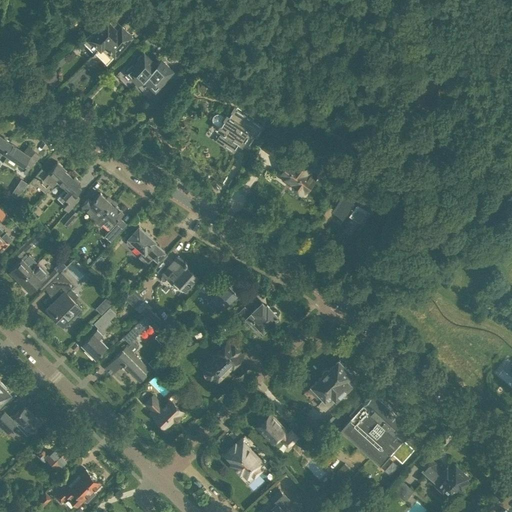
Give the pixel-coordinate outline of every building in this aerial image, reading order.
[(104,44),(121,26),(111,16),(107,20),(103,24),(101,23),(96,26),(98,29),(89,38),(100,48),(104,44)] [(121,26),(104,44),(114,53),(122,45),(125,47),(128,42),(127,40),(131,36),(121,26)] [(142,77),(155,63),(143,52),(125,70),(137,82),(142,77)] [(160,58),(155,63),(142,77),(154,88),(172,70),(160,58)] [(226,115),(225,118),(220,115),(219,114),(218,114),(217,114),(216,114),(215,114),(214,115),(213,115),(213,116),(212,117),(212,118),(211,119),(212,120),(212,121),(212,122),(213,123),(213,124),(214,124),(219,127),(217,129),(223,133),(221,137),(223,139),(221,143),(233,151),(241,138),(244,140),(250,132),(256,136),(262,127),(234,109),(229,117),(226,115)] [(279,131),(280,122),(272,121),(271,131),(279,131)] [(283,131),(297,133),(298,125),(284,123),(283,131)] [(0,155),(3,152),(9,142),(0,136),(0,155)] [(27,155),(9,142),(3,152),(28,168),(39,155),(32,149),(27,155)] [(282,154),(275,149),(272,155),(279,160),(282,154)] [(314,167),(296,154),(281,174),(293,183),(292,185),(303,194),(316,176),(310,172),(314,167)] [(56,179),(65,170),(64,169),(64,168),(57,162),(46,173),(41,168),(29,182),(35,187),(37,185),(45,192),(56,179)] [(65,170),(56,179),(66,188),(57,198),(65,205),(63,207),(68,212),(80,198),(80,197),(79,199),(74,195),(80,188),(76,184),(79,181),(74,176),(73,177),(65,170)] [(9,192),(15,196),(26,181),(20,177),(9,192)] [(360,220),(370,205),(360,198),(366,189),(356,182),(349,192),(353,194),(351,197),(344,192),(332,209),(343,216),(347,211),(360,220)] [(94,221),(110,202),(100,193),(96,197),(95,196),(94,198),(92,201),(89,197),(82,205),(85,209),(91,214),(89,216),(94,221)] [(114,206),(110,202),(94,221),(100,225),(102,223),(110,230),(116,222),(114,220),(122,211),(115,205),(114,206)] [(78,213),(72,208),(61,220),(66,225),(78,213)] [(154,242),(155,241),(138,226),(127,238),(128,238),(127,240),(127,244),(130,246),(134,246),(135,245),(143,252),(139,256),(146,263),(152,257),(155,260),(157,259),(165,251),(154,242)] [(6,232),(1,237),(0,235),(0,232),(2,230),(0,227),(0,250),(7,243),(12,239),(6,232)] [(13,254),(18,258),(31,245),(37,240),(32,236),(26,241),(13,254)] [(26,253),(9,270),(19,280),(37,263),(29,254),(28,256),(26,253)] [(178,256),(161,276),(161,281),(164,281),(167,277),(182,291),(197,276),(184,265),(187,263),(185,261),(184,261),(178,256)] [(30,291),(36,284),(47,273),(37,263),(19,280),(30,291)] [(49,274),(38,286),(42,290),(46,286),(59,273),(55,268),(49,274)] [(56,298),(46,308),(46,309),(47,308),(63,324),(75,312),(77,313),(82,308),(74,300),(78,296),(70,288),(74,284),(61,271),(59,273),(46,286),(53,294),(56,298)] [(217,293),(206,282),(198,291),(209,302),(212,299),(222,309),(226,304),(225,302),(235,292),(226,283),(217,293)] [(98,288),(104,294),(108,289),(103,284),(98,288)] [(126,300),(131,293),(124,287),(119,293),(126,300)] [(131,293),(126,300),(144,315),(150,322),(158,329),(164,323),(146,306),(149,303),(135,290),(131,293)] [(227,322),(234,330),(235,329),(238,329),(240,327),(240,324),(247,318),(257,329),(259,327),(262,330),(271,322),(276,322),(276,310),(272,310),(267,305),(265,306),(262,302),(250,313),(244,306),(227,322)] [(92,324),(97,328),(82,344),(95,357),(106,345),(98,337),(112,324),(108,320),(115,313),(109,307),(92,324)] [(140,312),(135,317),(139,320),(144,315),(140,312)] [(150,322),(144,315),(139,320),(122,337),(129,342),(150,322)] [(227,322),(219,330),(211,337),(220,347),(214,353),(215,353),(215,354),(213,355),(212,356),(211,358),(210,359),(213,361),(204,370),(203,372),(203,373),(203,374),(203,375),(204,376),(205,377),(206,378),(208,378),(211,377),(215,381),(242,355),(237,350),(239,349),(234,345),(228,340),(236,332),(234,330),(227,322)] [(122,363),(139,379),(149,369),(126,346),(122,349),(104,367),(111,374),(122,363)] [(337,398),(351,384),(346,379),(352,373),(339,360),(313,385),(309,389),(317,398),(322,393),(326,397),(319,403),(325,409),(334,401),(328,396),(332,392),(337,398)] [(156,361),(152,365),(156,369),(160,365),(156,361)] [(0,382),(0,402),(9,393),(5,389),(6,388),(0,382)] [(390,408),(392,407),(374,391),(363,403),(361,401),(349,414),(351,416),(341,428),(381,464),(392,452),(402,462),(414,449),(404,439),(414,427),(397,411),(396,413),(390,408)] [(173,418),(174,420),(182,411),(170,399),(163,406),(152,395),(145,403),(153,410),(150,412),(165,426),(173,418)] [(0,415),(0,431),(3,428),(8,433),(16,424),(17,424),(18,425),(19,425),(20,425),(20,424),(21,424),(22,425),(22,426),(21,427),(22,428),(22,429),(23,430),(28,435),(40,422),(24,406),(14,416),(11,419),(4,411),(0,415)] [(330,412),(325,418),(330,423),(335,417),(330,412)] [(301,441),(301,440),(297,436),(298,435),(292,428),(287,433),(269,414),(256,426),(271,441),(272,441),(276,445),(282,439),(288,445),(288,444),(292,449),(301,441)] [(298,434),(311,446),(317,440),(312,435),(304,428),(298,434)] [(234,443),(229,448),(230,449),(225,454),(232,461),(230,463),(239,472),(242,469),(248,476),(252,479),(250,481),(251,485),(254,488),(259,489),(268,479),(260,471),(258,473),(254,470),(259,466),(257,464),(261,460),(240,439),(235,444),(234,443)] [(54,468),(56,467),(70,453),(58,442),(49,451),(45,446),(37,455),(43,461),(47,457),(49,460),(47,462),(47,466),(50,468),(54,468)] [(435,463),(428,457),(419,467),(435,481),(435,482),(444,490),(446,488),(452,493),(460,484),(462,487),(469,479),(466,477),(468,475),(456,464),(454,467),(450,464),(443,472),(434,464),(435,463)] [(285,470),(272,458),(269,461),(273,465),(269,468),(278,477),(285,470)] [(346,481),(354,472),(345,464),(337,473),(346,481)] [(94,475),(92,475),(84,467),(55,496),(60,502),(68,494),(70,495),(68,496),(77,505),(83,498),(87,502),(95,493),(92,490),(99,482),(96,480),(97,478),(94,475)] [(402,480),(393,490),(405,501),(414,491),(402,480)] [(286,511),(281,507),(290,499),(280,489),(271,497),(278,505),(270,511),(286,511)] [(51,498),(46,493),(44,491),(36,499),(43,506),(51,498)]
